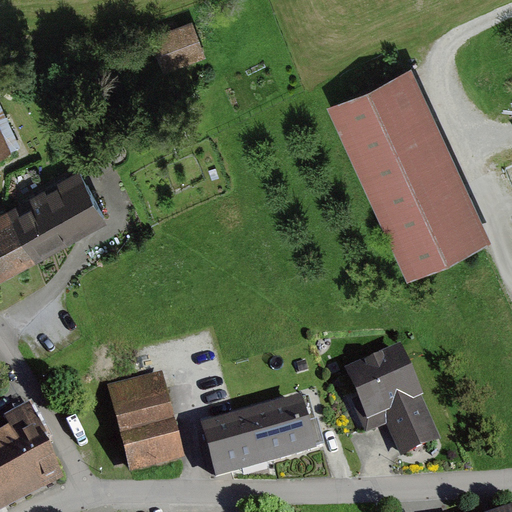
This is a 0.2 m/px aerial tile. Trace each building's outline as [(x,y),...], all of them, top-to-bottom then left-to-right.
[(201,23),(161,36),(171,67),(211,53),(201,23)] [(412,66),(333,102),(412,276),(490,240),(412,66)] [(0,117),(0,163),(15,158),(0,117)] [(94,176),(19,215),(39,255),(115,216),(94,176)] [(19,215),(0,223),(0,274),(39,255),(19,215)] [(409,462),(445,446),(404,355),(353,377),(378,433),(393,427),(409,462)] [(108,389),(132,478),(186,464),(162,377),(108,389)] [(19,435),(0,443),(0,511),(2,511),(73,479),(39,407),(12,420),(19,435)] [(303,407),(201,438),(214,480),(316,449),(303,407)]
